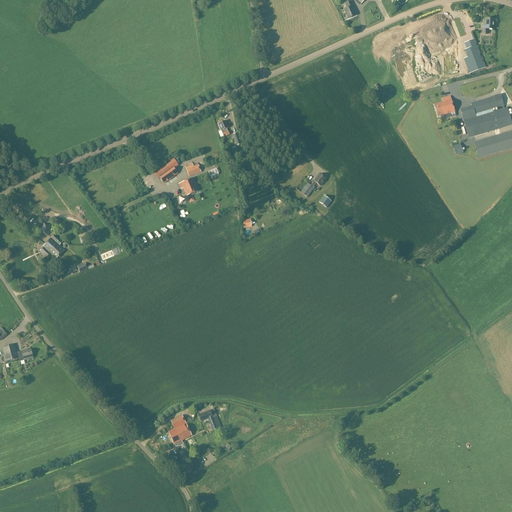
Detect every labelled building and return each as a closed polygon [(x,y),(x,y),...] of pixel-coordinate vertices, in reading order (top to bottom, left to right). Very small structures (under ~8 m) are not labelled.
[(348,19),(355,16),(353,11),(354,11),(350,2),(345,4),(348,9),(344,10),(348,19)] [(484,63),(483,63),(471,31),(474,30),(470,20),(467,21),(465,16),(455,20),(457,24),(455,24),(465,50),(461,52),(469,74),(486,67),(484,63)] [(493,30),(494,20),(485,19),(485,24),(484,24),(483,34),(487,35),(487,29),(493,30)] [(452,20),(431,21),(433,57),(443,56),(444,75),(466,75),(466,68),(464,69),(464,60),(459,60),(458,47),(453,47),(452,20)] [(428,50),(432,49),(432,25),(420,29),(428,50)] [(398,46),(412,86),(434,78),(430,67),(433,66),(432,62),(427,64),(424,56),(427,55),(424,47),(420,48),(417,39),(398,46)] [(432,62),(433,78),(444,73),(444,72),(439,59),(432,62)] [(474,114),(475,115),(504,106),(501,96),(494,98),(494,97),(471,104),(472,107),(460,110),(462,117),(474,114)] [(451,117),(450,113),(455,112),(450,97),(442,99),(443,103),(434,105),(438,117),(444,115),(445,119),(451,117)] [(463,121),(468,138),(511,125),(511,124),(507,108),(463,121)] [(227,129),(230,127),(228,122),(226,123),(225,121),(218,124),(224,138),(229,135),(227,129)] [(511,131),(474,143),(479,159),(511,148),(511,131)] [(237,146),(240,145),(241,144),(237,133),(233,134),(237,146)] [(455,156),(464,153),(461,144),(453,147),(455,156)] [(164,184),(178,174),(170,164),(157,173),(164,184)] [(189,177),(201,173),(198,165),(193,166),(192,164),(185,167),(189,177)] [(210,177),(219,175),(217,169),(208,171),(210,177)] [(313,187),(316,184),(320,187),(326,179),(320,174),(314,182),(311,186),(308,183),(300,192),(307,198),(314,188),(313,187)] [(187,196),(198,191),(193,178),(179,184),(181,189),(183,188),(187,196)] [(184,194),(175,197),(176,203),(186,199),(184,194)] [(326,208),(331,202),(324,196),(319,203),(326,208)] [(244,228),(251,227),(250,220),(243,220),(244,228)] [(49,236),(52,226),(42,223),(39,234),(49,236)] [(43,247),(50,254),(56,248),(54,246),(57,244),(56,243),(60,239),(55,235),(52,238),(43,247)] [(56,248),(50,254),(56,259),(65,250),(60,245),(63,242),(60,239),(56,243),(57,244),(54,246),(56,248)] [(106,253),(101,255),(103,261),(109,259),(106,253)] [(87,270),(85,264),(77,267),(80,273),(87,270)] [(19,359),(18,355),(18,353),(17,353),(15,345),(3,349),(4,356),(3,356),(5,362),(19,359)] [(20,354),(18,355),(19,359),(20,362),(33,358),(31,350),(26,351),(25,350),(22,351),(22,352),(19,352),(20,354)] [(198,415),(201,422),(208,419),(213,432),(221,428),(214,409),(198,415)] [(192,436),(182,416),(171,421),(175,429),(169,432),(174,445),(192,436)] [(180,453),(184,461),(188,459),(185,451),(180,453)] [(169,455),(164,460),(172,468),(177,463),(169,455)]
